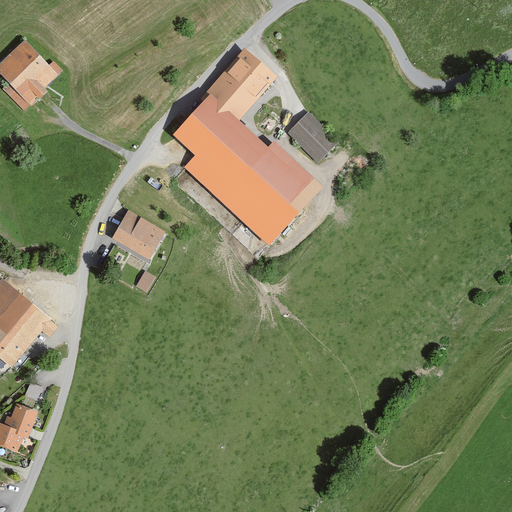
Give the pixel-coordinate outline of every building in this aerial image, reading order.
[(58,76),(27,44),(0,69),(0,70),(13,84),(7,89),(25,108),(58,76)] [(272,79),(248,56),(179,130),(205,155),(192,168),(274,244),(319,196),(236,118),(272,79)] [(309,116),(292,134),(320,162),(338,144),(309,116)] [(116,238),(150,259),(165,235),(131,213),(116,238)] [(157,280),(149,274),(139,287),(148,293),(157,280)] [(0,355),(13,366),(51,320),(5,282),(0,288),(0,355)] [(30,381),(27,395),(40,398),(43,384),(30,381)] [(0,442),(17,451),(36,411),(22,404),(10,428),(3,424),(0,430),(0,442)]
